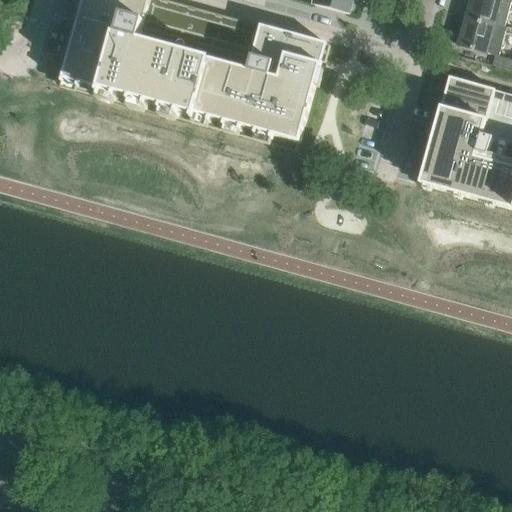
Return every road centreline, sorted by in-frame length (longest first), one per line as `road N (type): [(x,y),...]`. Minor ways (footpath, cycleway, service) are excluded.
road 1 (unclassified): [(269,511),(116,468)]
road 2 (tertiary): [(116,468),(0,437)]
